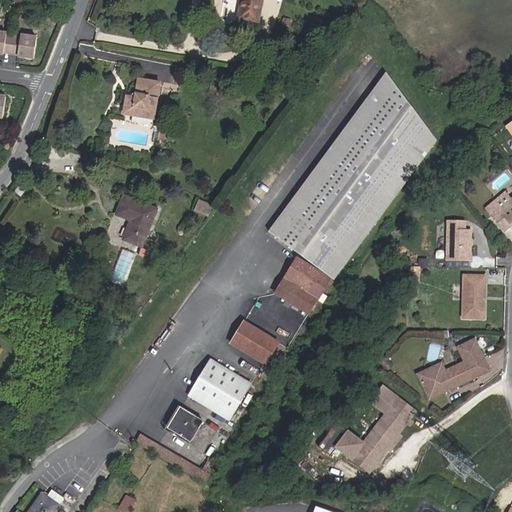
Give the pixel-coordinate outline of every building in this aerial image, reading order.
[(14,0),(13,7),(28,9),(29,0),(14,0)] [(258,21),(261,0),(241,0),(239,18),(258,21)] [(7,37),(7,34),(0,32),(0,53),(4,54),(5,53),(12,54),(14,38),(7,37)] [(22,36),(21,39),(14,38),(12,54),(19,55),(19,57),(35,59),(38,38),(22,36)] [(334,280),(437,141),(386,72),(268,232),(334,280)] [(154,119),(160,83),(139,79),(136,94),(136,98),(132,97),(127,96),(124,114),(133,115),(154,119)] [(152,125),(154,119),(133,115),(131,122),(152,125)] [(3,141),(1,150),(6,151),(10,143),(3,141)] [(463,183),(455,173),(447,179),(455,189),(463,183)] [(21,197),(29,186),(23,181),(14,192),(21,197)] [(511,226),(511,198),(511,199),(505,192),(493,202),(499,209),(491,216),(505,232),(511,226)] [(142,247),(157,209),(124,196),(116,215),(131,221),(123,240),(142,247)] [(208,215),(212,207),(199,201),(195,210),(208,215)] [(491,216),(499,209),(493,202),(485,209),(491,216)] [(470,261),(471,231),(465,231),(465,222),(447,221),(446,260),(470,261)] [(124,249),(112,279),(125,284),(137,254),(124,249)] [(309,315),(331,279),(297,258),(275,294),(309,315)] [(419,279),(419,267),(407,267),(407,278),(419,279)] [(485,319),(486,276),(463,275),(462,318),(485,319)] [(277,344),(246,322),(231,344),(263,365),(277,344)] [(484,358),(475,339),(457,347),(464,362),(467,367),(484,358)] [(452,389),(490,371),(484,358),(467,367),(464,362),(445,371),(441,363),(417,375),(429,400),(447,391),(452,389)] [(246,385),(210,365),(190,397),(226,417),(246,385)] [(407,423),(409,420),(416,412),(383,387),(371,402),(386,414),(374,429),(396,445),(401,438),(398,435),(407,423)] [(202,422),(179,408),(167,428),(190,442),(193,437),(198,439),(203,431),(198,429),(202,422)] [(378,461),(387,449),(390,452),(396,445),(374,429),(364,443),(336,423),(318,447),(331,456),(337,448),(370,472),(376,464),(378,461)] [(202,471),(141,435),(136,443),(205,483),(212,471),(209,469),(212,463),(211,462),(212,460),(209,458),(202,471)] [(53,511),(63,498),(52,491),(48,497),(42,493),(28,511),(17,511),(16,511),(53,511)] [(123,511),(129,511),(135,501),(126,496),(119,510),(123,511)]
